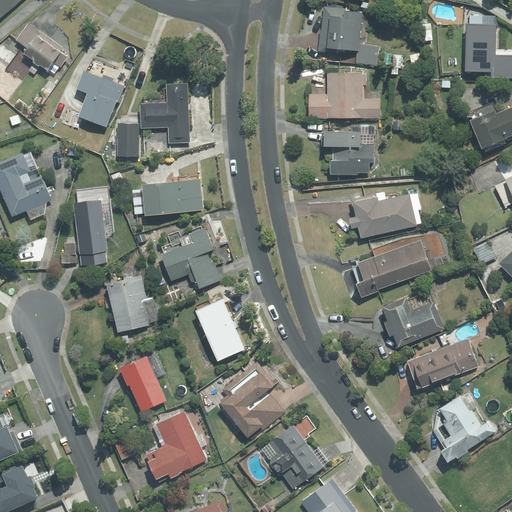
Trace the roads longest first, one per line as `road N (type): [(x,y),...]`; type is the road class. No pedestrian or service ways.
road 1 (residential): [(319,374),(281,327),(243,205),(236,10)]
road 2 (residential): [(274,11),(274,189),(319,374)]
road 3 (residential): [(38,311),(42,358),(107,511)]
road 4 (residential): [(422,511),(319,374)]
